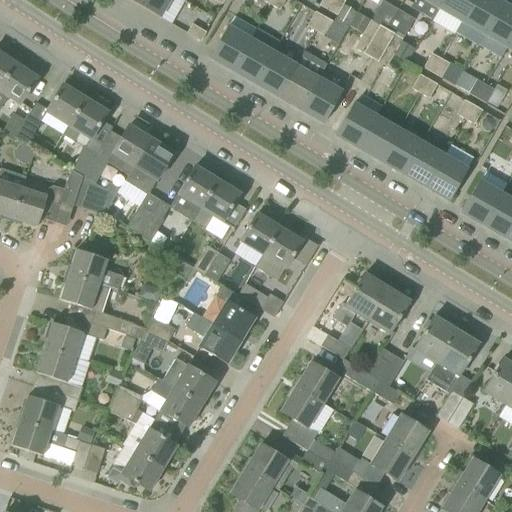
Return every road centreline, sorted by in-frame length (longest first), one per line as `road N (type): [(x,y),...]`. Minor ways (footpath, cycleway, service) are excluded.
road 1 (secondary): [(5,0),(358,219)]
road 2 (secondary): [(373,196),(52,0)]
road 3 (residential): [(182,511),(358,219)]
road 4 (secondary): [(358,219),(511,313)]
road 5 (secondary): [(511,279),(373,196)]
